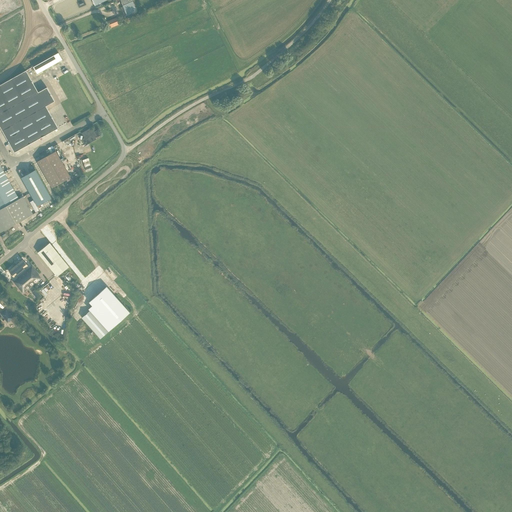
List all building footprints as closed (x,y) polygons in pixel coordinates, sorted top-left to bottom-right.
[(120,0),(127,16),(127,15),(129,19),(132,17),(131,14),(137,11),(132,0),(120,0)] [(110,28),(119,24),(116,19),(108,22),(110,28)] [(33,67),(37,74),(62,60),(58,53),(58,52),(33,67)] [(26,71),(0,85),(0,126),(14,152),(58,128),(46,106),(55,101),(47,88),(38,92),(26,71)] [(93,132),(91,128),(82,133),(84,138),(82,139),(84,142),(86,141),(88,144),(96,139),(96,138),(100,135),(97,130),(93,132)] [(67,181),(71,179),(56,151),(37,162),(52,188),(67,179),(67,181)] [(0,222),(4,230),(29,217),(0,164),(0,222)] [(35,170),(21,178),(37,206),(51,199),(51,198),(35,170)] [(74,240),(72,241),(68,245),(73,251),(84,242),(79,236),(74,240),(74,239),(74,240)] [(57,277),(69,267),(50,243),(37,253),(57,277)] [(11,270),(10,271),(15,278),(29,266),(24,260),(11,270)] [(18,278),(14,282),(24,294),(27,290),(33,286),(41,279),(38,276),(39,274),(33,266),(18,278)] [(107,287),(89,302),(112,328),(130,313),(107,287)] [(101,339),(109,332),(90,310),(82,318),(101,339)] [(6,311),(1,315),(8,322),(12,318),(6,311)]
